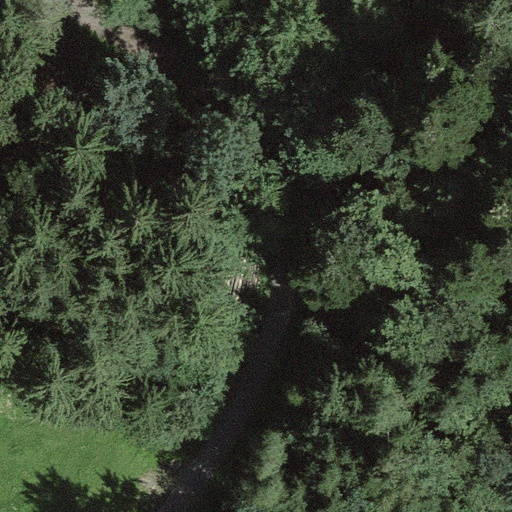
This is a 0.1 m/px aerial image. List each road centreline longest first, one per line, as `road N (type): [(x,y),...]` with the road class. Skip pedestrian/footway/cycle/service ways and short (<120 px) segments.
road 1 (track): [(60,0),(231,95),(281,175),(289,228)]
road 2 (track): [(289,228),(289,287),(210,467),(172,511)]
